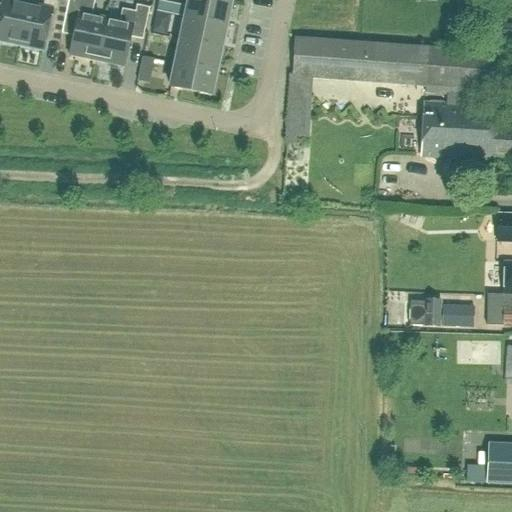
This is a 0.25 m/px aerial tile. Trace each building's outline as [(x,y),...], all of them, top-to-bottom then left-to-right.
[(0,0),(0,41),(18,45),(26,6),(11,2),(11,0),(0,0)] [(43,0),(42,9),(26,6),(18,45),(43,51),(49,25),(62,28),(63,25),(68,1),(61,0),(43,0)] [(84,59),(96,61),(105,19),(91,16),(94,0),(68,0),(68,1),(63,25),(75,28),(69,56),(84,60),(84,59)] [(209,0),(188,0),(184,19),(225,27),(230,4),(209,0)] [(105,19),(96,61),(108,64),(108,65),(123,68),(130,38),(142,40),(149,9),(136,6),(135,13),(122,10),(119,22),(105,19)] [(179,41),(220,50),(225,27),(184,19),(179,41)] [(511,26),(504,26),(503,39),(511,39),(511,26)] [(500,55),(294,40),(292,77),(497,92),(500,55)] [(179,41),(175,64),(216,73),(220,50),(179,41)] [(170,88),(211,97),(216,73),(175,64),(170,88)] [(422,158),(463,160),(465,107),(425,105),(422,158)] [(497,108),(465,107),(463,160),(494,162),(494,159),(511,160),(511,157),(511,156),(511,130),(496,129),(497,108)] [(511,216),(499,216),(498,244),(511,244),(511,216)] [(487,295),(486,325),(504,326),(511,326),(511,264),(505,264),(503,296),(487,295)] [(410,303),(409,327),(440,328),(441,301),(425,300),(424,304),(410,303)] [(442,307),(442,328),(461,328),(462,308),(442,307)] [(486,485),(511,485),(511,445),(488,445),(486,485)]
